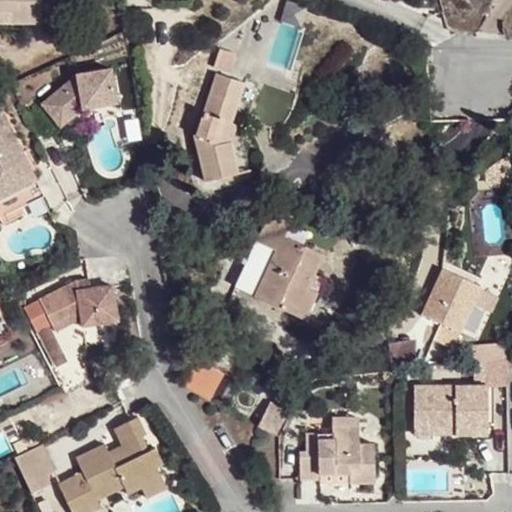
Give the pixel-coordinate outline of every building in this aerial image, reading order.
[(39,0),(0,0),(0,11),(8,11),(8,21),(40,21),(39,0)] [(8,11),(0,11),(0,21),(8,21),(8,11)] [(76,73),(40,102),(61,129),(82,107),(115,99),(109,66),(76,73)] [(241,130),(235,132),(231,144),(228,135),(232,124),(245,84),(215,74),(194,140),(205,183),(250,172),(241,130)] [(0,199),(36,181),(1,111),(0,112),(0,199)] [(231,144),(235,132),(237,125),(232,124),(228,135),(231,144)] [(0,203),(0,215),(41,197),(36,187),(0,203)] [(297,316),(315,276),(325,255),(282,235),(289,219),(268,227),(238,291),(297,316)] [(481,286),(443,270),(424,316),(442,323),(435,340),(455,348),(481,286)] [(325,280),(315,276),(297,316),(307,321),(325,280)] [(84,327),(119,321),(113,286),(92,289),(92,279),(77,281),(40,299),(53,325),(71,315),(82,315),(83,321),(84,327)] [(57,334),(83,321),(82,315),(71,315),(53,325),(57,334)] [(80,356),(50,371),(64,399),(94,384),(80,356)] [(198,361),(184,386),(211,400),(223,375),(198,361)] [(457,421),(458,435),(489,435),(488,388),(416,388),(416,421),(432,421),(432,427),(449,427),(449,422),(457,421)] [(259,423),(277,433),(289,412),(271,402),(259,423)] [(335,425),(359,424),(359,414),(334,415),(335,425)] [(54,473),(72,511),(90,511),(101,507),(97,499),(122,488),(126,490),(129,495),(142,489),(146,498),(167,488),(157,469),(165,466),(156,449),(150,452),(144,437),(150,435),(141,417),(117,428),(124,444),(127,450),(113,458),(110,451),(108,447),(80,459),(85,471),(79,474),(75,463),(54,473)] [(416,435),(458,435),(457,421),(449,422),(449,427),(432,427),(432,421),(416,421),(416,435)] [(360,439),(359,424),(335,425),(335,438),(320,439),(320,432),(307,433),(308,449),(301,450),(303,478),(323,477),(323,472),(339,471),(338,464),(353,463),(353,471),(354,478),(378,477),(376,439),(360,439)] [(335,438),(335,425),(320,425),(320,432),(320,439),(335,438)] [(11,458),(28,494),(48,484),(44,475),(51,471),(38,444),(11,458)] [(124,444),(110,451),(113,458),(127,450),(124,444)] [(339,471),(353,471),(353,463),(338,464),(339,471)]
